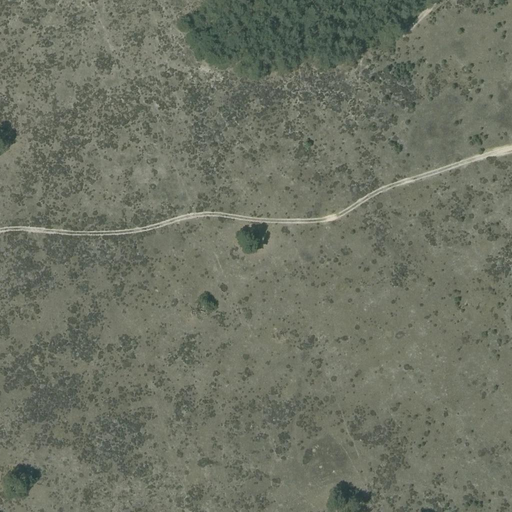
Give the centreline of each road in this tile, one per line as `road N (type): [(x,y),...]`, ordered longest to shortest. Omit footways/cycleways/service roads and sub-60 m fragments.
road 1 (track): [(0,231),(138,231),(201,215),(304,222),(340,215),(384,187),(511,150)]
road 2 (track): [(282,0),(350,39),(382,47),(436,0)]
